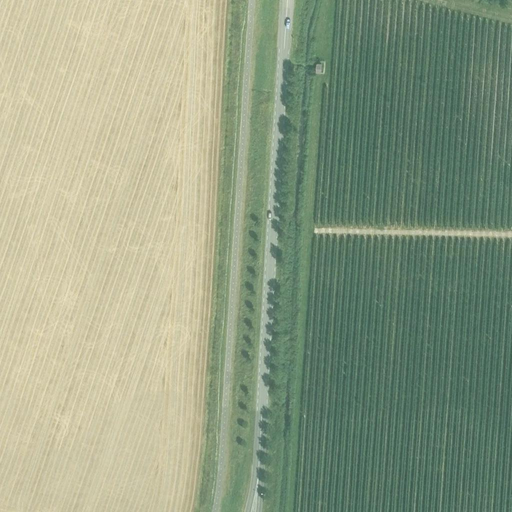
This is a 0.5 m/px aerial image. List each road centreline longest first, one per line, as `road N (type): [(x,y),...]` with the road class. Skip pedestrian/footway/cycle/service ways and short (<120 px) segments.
road 1 (track): [(289,511),(329,0)]
road 2 (secondary): [(252,511),(287,0)]
